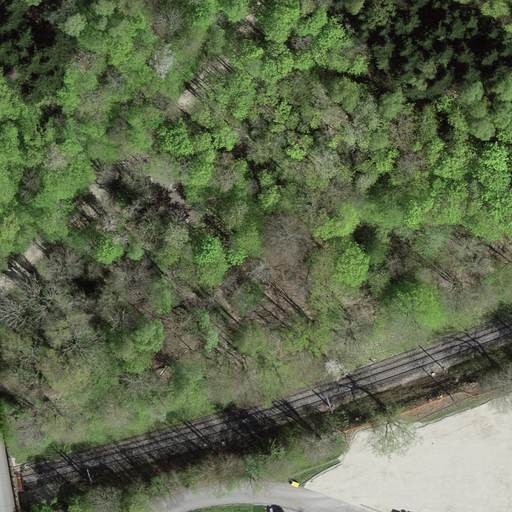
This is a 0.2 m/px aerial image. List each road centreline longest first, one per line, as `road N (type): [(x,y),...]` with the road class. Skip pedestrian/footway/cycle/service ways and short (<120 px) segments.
road 1 (track): [(258,0),(215,69),(0,285)]
road 2 (residential): [(161,511),(245,491),(335,511)]
